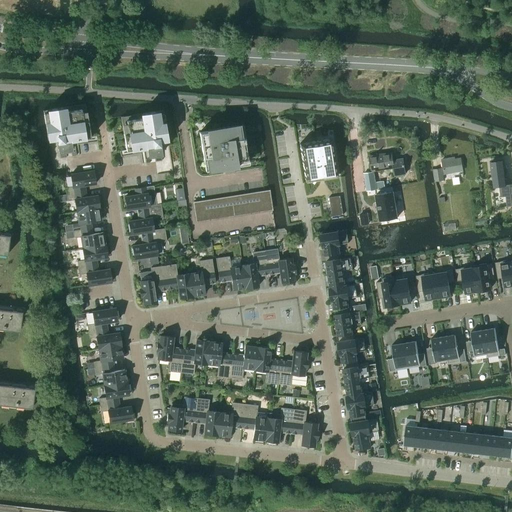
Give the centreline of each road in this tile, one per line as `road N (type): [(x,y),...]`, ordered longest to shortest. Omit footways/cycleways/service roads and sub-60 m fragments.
road 1 (residential): [(0,88),(344,108),(511,139)]
road 2 (residential): [(132,321),(147,432),(159,443),(342,462)]
road 3 (secondary): [(456,71),(208,56)]
road 4 (secondary): [(208,56),(0,29)]
road 5 (secondary): [(0,46),(208,56)]
road 6 (residential): [(100,122),(132,321)]
road 7 (residential): [(146,318),(324,343)]
road 8 (residential): [(146,318),(317,290)]
road 9 (residential): [(342,462),(511,481)]
road 10 (residential): [(505,302),(384,321)]
road 11 (residential): [(324,343),(342,462)]
